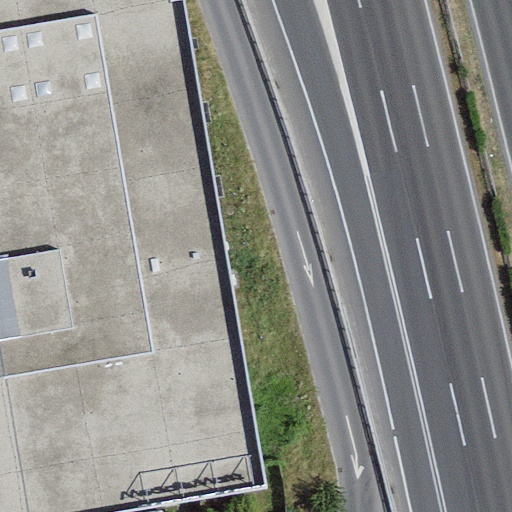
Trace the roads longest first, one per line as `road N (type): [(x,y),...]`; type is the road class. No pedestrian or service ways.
road 1 (motorway): [(292,0),(489,511)]
road 2 (motorway): [(375,0),(495,511)]
